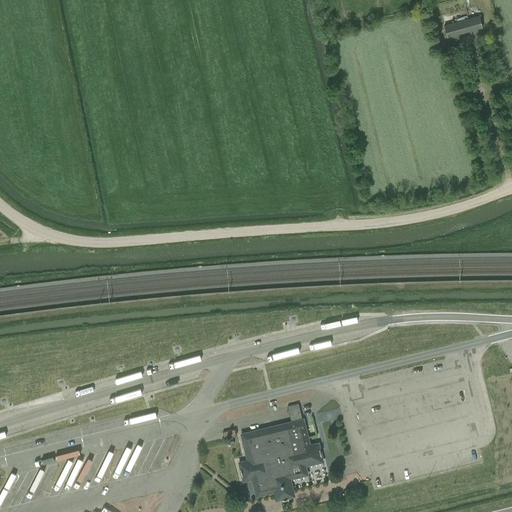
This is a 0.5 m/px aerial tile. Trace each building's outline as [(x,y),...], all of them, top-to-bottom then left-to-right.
[(447,37),(465,32),(482,28),(479,15),(443,25),(447,37)] [(313,326),(285,329),(286,336),(314,332),(313,326)] [(192,359),(219,356),(219,350),(191,354),(192,359)] [(412,385),(443,378),(440,362),(408,370),(412,385)] [(126,374),(128,380),(156,372),(154,366),(126,374)] [(373,378),(376,393),(408,386),(405,371),(373,378)] [(82,394),(107,385),(105,378),(79,386),(82,394)] [(86,403),(56,413),(58,418),(88,409),(86,403)] [(303,418),(302,419),(298,403),(287,406),(291,421),(241,434),(247,460),(239,462),(243,481),(252,479),(256,496),(292,487),(290,478),(308,474),(305,465),(323,461),(318,442),(310,445),(303,418)] [(128,422),(155,419),(154,412),(127,415),(128,422)] [(31,426),(50,420),(48,416),(30,422),(31,426)] [(110,422),(81,428),(83,434),(112,428),(110,422)] [(157,461),(176,467),(186,438),(181,436),(179,440),(166,436),(157,461)] [(143,446),(134,443),(123,474),(129,476),(131,468),(141,471),(143,464),(150,467),(159,441),(155,439),(153,445),(144,442),(143,446)] [(116,479),(130,448),(124,445),(119,455),(108,450),(95,477),(107,483),(110,476),(116,479)] [(70,485),(82,460),(76,458),(65,483),(70,485)] [(57,490),(71,464),(66,461),(52,488),(57,490)] [(45,472),(38,469),(25,493),(32,497),(35,490),(41,494),(54,470),(48,467),(45,472)] [(11,504),(24,474),(18,472),(16,478),(7,474),(0,490),(0,507),(1,507),(3,501),(11,504)]
